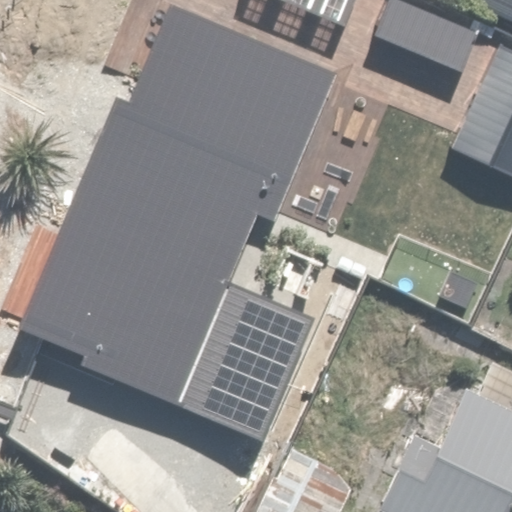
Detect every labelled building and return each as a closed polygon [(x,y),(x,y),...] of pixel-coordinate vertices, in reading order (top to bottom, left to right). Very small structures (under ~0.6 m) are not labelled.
[(440,145),(450,123),(396,98),(405,78),(236,0),(189,0),(142,102),(404,222),(440,145)] [(511,0),(475,0),(475,2),(511,18),(511,0)] [(511,31),(496,24),(450,123),(440,145),(511,178),(511,31)] [(280,297),(296,264),(222,228),(243,186),(91,112),(36,224),(117,263),(96,306),(164,339),(186,293),(294,346),(311,312),(280,297)] [(18,358),(0,376),(0,423),(45,456),(55,442),(87,464),(113,427),(86,408),(113,370),(64,336),(38,372),(18,358)] [(416,468),(394,457),(371,501),(392,511),(511,511),(511,366),(477,348),(416,468)] [(338,511),(357,470),(286,439),(281,448),(264,440),(248,476),(262,483),(257,495),(221,479),(206,511),(338,511)]
